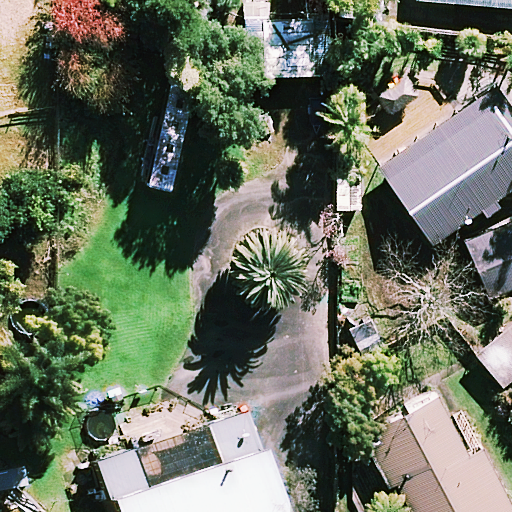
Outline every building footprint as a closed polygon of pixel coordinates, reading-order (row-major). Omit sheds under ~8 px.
[(190,0),(165,0),(178,12),(190,0)] [(271,47),(229,9),(204,38),(246,75),(271,47)] [(343,14),(305,11),(300,74),(338,77),(343,14)] [(422,96),(400,72),(372,98),(394,122),(422,96)] [(511,176),(511,111),(491,80),(373,162),(425,236),(511,176)] [(511,280),(511,214),(460,238),(485,293),(511,280)] [(511,369),(511,314),(470,346),(496,381),(511,369)] [(458,443),(426,384),(357,422),(405,511),(507,511),(511,510),(471,436),(458,443)] [(263,511),(230,411),(83,460),(100,511),(263,511)]
